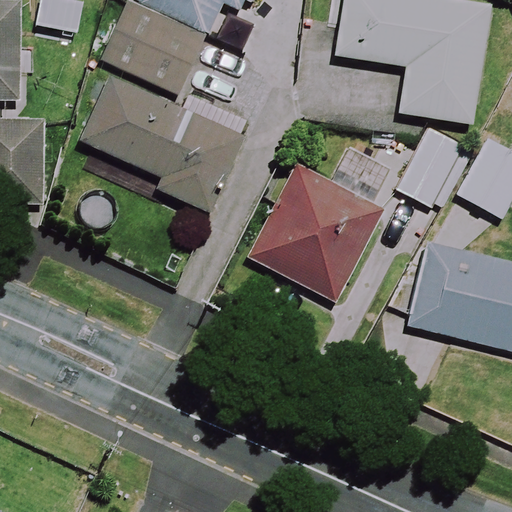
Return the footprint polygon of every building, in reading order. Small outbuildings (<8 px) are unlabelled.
[(129,0),(124,11),(200,46),(219,3),(236,11),(241,0),(129,0)] [(485,10),(422,0),(342,0),(333,59),(405,71),(397,116),(466,127),(485,10)] [(0,2),(0,206),(39,208),(43,121),(13,120),(14,104),(18,4),(0,2)] [(200,46),(124,11),(100,62),(176,97),(200,46)] [(239,142),(108,82),(79,145),(161,182),(156,193),(205,216),(239,142)] [(468,154),(425,133),(396,193),(438,214),(468,154)] [(511,197),(511,153),(486,140),(456,200),(500,222),(511,197)] [(379,216),(292,172),(246,262),(332,307),(379,216)] [(511,268),(420,246),(400,328),(511,355),(511,268)]
